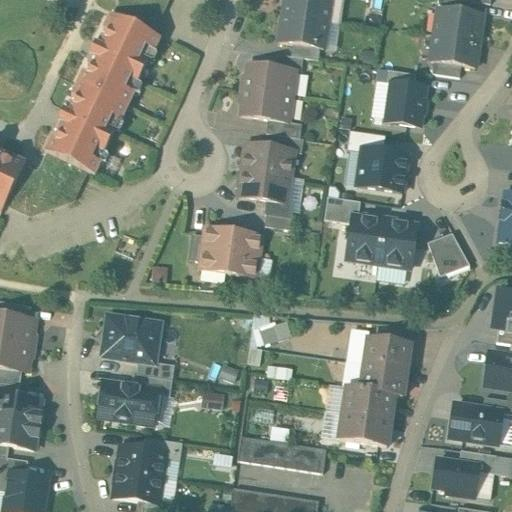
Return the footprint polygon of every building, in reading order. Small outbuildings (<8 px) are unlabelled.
[(114,0),(118,8),(113,19),(153,38),(170,0),(114,0)] [(284,0),(282,19),(327,25),(330,0),(284,0)] [(462,3),(443,0),(441,12),(469,16),(470,4),(462,3)] [(441,12),(437,12),(434,38),(478,44),(482,18),(469,16),(441,12)] [(113,19),(109,17),(102,31),(108,34),(104,41),(101,39),(87,68),(91,70),(87,77),(82,74),(76,86),(127,110),(133,96),(128,94),(133,83),(137,85),(148,63),(143,62),(148,51),(154,54),(160,41),(153,38),(113,19)] [(327,25),(282,19),(278,45),(292,47),(320,51),(323,52),(327,25)] [(478,44),(434,38),(430,64),(433,65),(461,69),(475,71),(478,44)] [(320,51),(292,47),(290,59),(304,61),(318,63),(320,51)] [(302,73),(304,61),(290,59),(277,57),(275,69),(297,73),(302,73)] [(293,99),(297,73),(275,69),(244,65),(240,92),(293,99)] [(461,69),(433,65),(431,77),(459,81),(461,69)] [(127,110),(76,86),(71,98),(76,100),(73,107),(69,106),(55,134),(59,136),(56,143),(50,141),(43,155),(46,156),(87,175),(94,179),(100,166),(95,164),(99,153),(104,155),(114,134),(110,132),(115,121),(120,124),(127,110)] [(390,86),(384,125),(420,131),(426,91),(390,86)] [(289,130),(293,99),(240,92),(235,122),(268,127),(289,130)] [(289,130),(268,127),(266,135),(277,137),(300,140),(301,131),(289,130)] [(300,140),(277,137),(275,152),(293,155),(302,156),(304,141),(300,140)] [(293,155),(275,152),(245,148),(242,174),(289,180),(293,155)] [(407,159),(362,152),(356,189),(402,195),(407,159)] [(4,158),(0,155),(0,215),(1,216),(4,209),(23,170),(25,166),(13,160),(10,165),(3,162),(4,158)] [(46,156),(38,174),(32,174),(23,170),(4,209),(29,221),(73,205),(87,175),(46,156)] [(289,180),(242,174),(238,199),(266,203),(285,206),(286,206),(289,180)] [(511,197),(505,196),(504,207),(502,206),(499,222),(502,223),(499,244),(511,246),(511,197)] [(294,207),(286,206),(285,206),(266,203),(264,217),(266,217),(292,221),(294,207)] [(292,221),(266,217),(264,229),(290,233),(292,221)] [(384,224),(352,219),(346,263),(378,268),(384,224)] [(416,229),(384,224),(378,268),(409,272),(416,229)] [(233,235),(205,231),(204,239),(200,264),(199,272),(227,276),(233,235)] [(454,233),(427,244),(440,278),(468,267),(454,233)] [(261,239),(233,235),(227,276),(255,280),(261,239)] [(204,239),(192,237),(188,263),(200,264),(204,239)] [(511,297),(496,295),(492,331),(511,334),(511,297)] [(27,309),(0,304),(0,318),(25,322),(27,309)] [(0,318),(0,344),(29,349),(33,323),(25,322),(0,318)] [(159,327),(108,319),(102,359),(138,364),(153,367),(153,366),(159,327)] [(289,321),(251,322),(252,345),(290,343),(289,321)] [(409,348),(367,342),(364,367),(405,373),(409,348)] [(29,349),(0,344),(0,370),(21,374),(25,375),(29,349)] [(511,359),(508,359),(488,356),(483,388),(511,392),(511,359)] [(174,369),(153,366),(153,367),(138,364),(136,378),(172,383),(174,369)] [(405,373),(364,367),(360,392),(360,393),(394,398),(394,399),(401,400),(405,373)] [(21,374),(0,370),(0,385),(19,388),(21,374)] [(172,383),(136,378),(134,390),(158,394),(157,399),(169,400),(172,383)] [(19,388),(0,385),(0,397),(17,400),(19,388)] [(134,390),(102,386),(97,419),(136,425),(138,428),(145,429),(147,427),(153,428),(157,399),(158,394),(134,390)] [(394,398),(360,393),(360,392),(346,390),(342,417),(390,424),(394,399),(394,398)] [(17,400),(0,397),(0,422),(39,429),(41,416),(39,416),(41,404),(17,400)] [(511,404),(484,400),(482,412),(501,415),(501,417),(511,418),(511,404)] [(482,412),(454,408),(449,440),(497,447),(501,417),(501,415),(482,412)] [(390,424),(342,417),(338,443),(386,450),(390,424)] [(39,429),(0,422),(0,447),(8,449),(33,453),(35,441),(37,441),(39,429)] [(326,453),(241,440),(237,464),(322,476),(326,453)] [(182,446),(146,441),(145,453),(166,456),(164,463),(179,465),(182,446)] [(8,449),(0,447),(0,459),(7,461),(8,449)] [(145,453),(120,449),(116,475),(162,482),(164,463),(166,456),(145,453)] [(496,459),(460,454),(459,465),(478,468),(477,475),(493,477),(496,459)] [(7,461),(0,459),(0,477),(9,479),(9,476),(25,478),(27,464),(7,461)] [(459,465),(437,462),(432,490),(446,492),(446,496),(474,500),(477,475),(478,468),(459,465)] [(162,482),(116,475),(112,500),(137,504),(158,507),(159,500),(162,482)] [(25,478),(9,476),(9,479),(0,477),(0,494),(6,495),(3,511),(42,511),(47,482),(25,478)] [(316,511),(318,504),(233,491),(229,511),(316,511)] [(172,511),(174,503),(159,500),(158,507),(137,504),(136,511),(172,511)]
